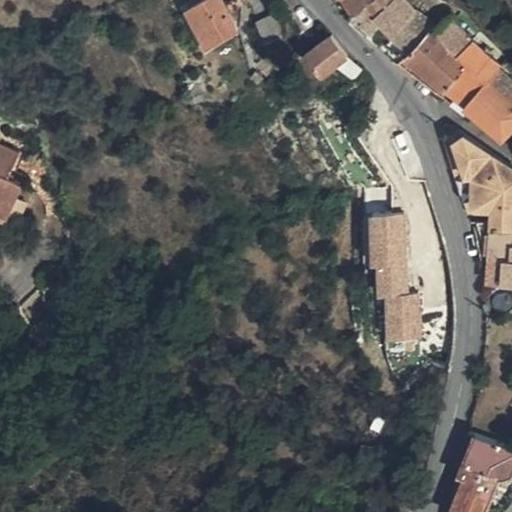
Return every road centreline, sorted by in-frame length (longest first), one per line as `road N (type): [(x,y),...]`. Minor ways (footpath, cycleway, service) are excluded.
road 1 (secondary): [(412,97),(459,229),(471,296),(452,440),(429,511)]
road 2 (secondary): [(412,97),(325,0)]
